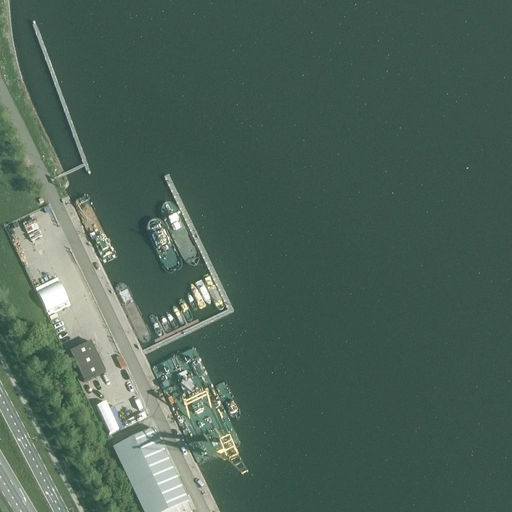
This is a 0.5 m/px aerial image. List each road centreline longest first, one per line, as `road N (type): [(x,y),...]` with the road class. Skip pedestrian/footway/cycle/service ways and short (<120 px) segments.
road 1 (residential): [(0,88),(203,511)]
road 2 (primary): [(61,511),(0,394)]
